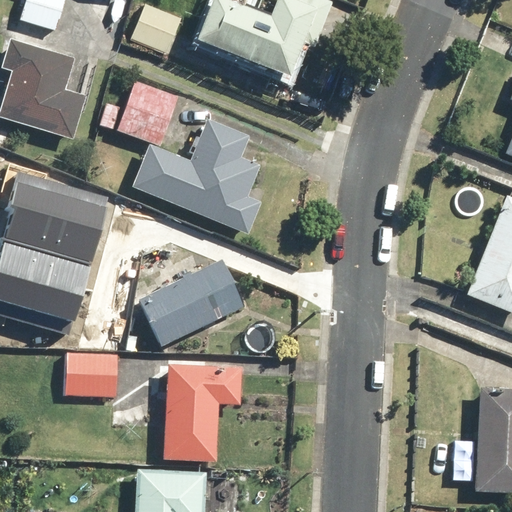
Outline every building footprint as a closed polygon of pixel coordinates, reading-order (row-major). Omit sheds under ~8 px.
[(66,90),(75,57),(46,49),(52,29),(58,31),(66,0),(25,0),(20,19),(23,20),(18,38),(15,37),(6,68),(12,69),(0,111),(0,115),(74,137),(85,96),(66,90)] [(345,16),(329,10),(333,1),(329,0),(274,0),(269,14),(231,0),(212,0),(197,40),(291,75),(304,41),(332,51),(345,16)] [(184,16),(147,2),(131,43),(168,57),(184,16)] [(177,98),(136,81),(116,126),(157,144),(177,98)] [(191,161),(150,144),(132,185),(249,236),(265,199),(251,193),(263,166),(241,156),(249,137),(209,120),(191,161)] [(108,198),(18,172),(6,212),(13,214),(6,238),(89,262),(108,198)] [(511,194),(510,193),(469,291),(511,308),(511,194)] [(0,313),(69,334),(88,270),(5,245),(0,262),(0,313)] [(247,303),(223,256),(139,298),(164,346),(247,303)] [(139,329),(115,328),(114,348),(138,349),(139,329)] [(120,354),(67,352),(65,396),(118,398),(120,354)] [(245,366),(168,363),(164,459),(217,461),(219,404),(243,405),(245,366)] [(511,388),(483,386),(475,488),(511,491),(511,388)] [(206,511),(208,471),(137,468),(135,511),(206,511)]
